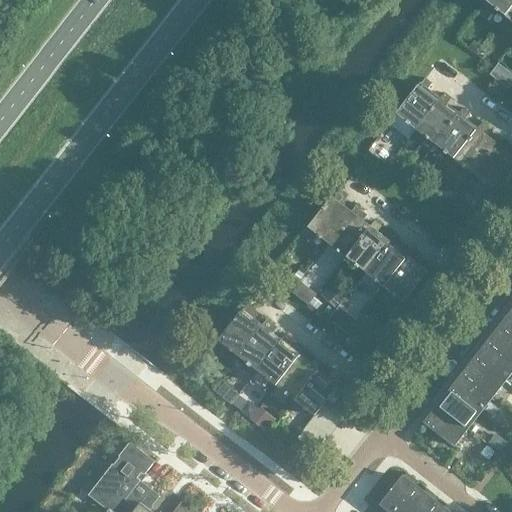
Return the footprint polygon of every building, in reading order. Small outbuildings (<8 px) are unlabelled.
[(505,17),(511,8),(511,0),(487,0),(486,2),(496,10),(495,11),(498,14),(499,12),(505,17)] [(511,87),(511,86),(511,71),(501,63),(493,73),(511,87)] [(417,130),(441,99),(440,99),(428,90),(433,84),(426,79),(421,84),(397,115),(408,123),(406,124),(410,127),(411,125),(417,130)] [(436,145),(460,114),(459,114),(447,104),(451,99),(445,93),(440,99),(441,99),(417,130),(426,138),(425,139),(428,142),(430,140),(436,145)] [(455,160),(479,129),(478,129),(466,119),(470,114),(464,108),(459,114),(460,114),(436,145),(445,153),(444,154),(447,156),(448,155),(455,160)] [(473,175),(497,144),(485,134),(489,128),(483,123),(478,129),(479,129),(455,160),(464,168),(463,169),(466,171),(467,170),(473,175)] [(493,190),(497,184),(505,175),(511,165),(511,155),(504,149),(508,143),(501,138),(497,144),(473,175),(483,182),(482,184),(485,186),(486,185),(493,190)] [(511,180),(505,175),(497,184),(511,196),(511,180)] [(511,204),(511,196),(497,184),(493,190),(489,194),(509,209),(511,204)] [(328,244),(352,212),(339,203),(344,197),(337,192),(333,198),(332,198),(308,228),(319,236),(318,238),(321,240),(322,239),(328,244)] [(509,209),(489,194),(482,203),(501,219),(509,209)] [(501,219),(482,203),(474,213),(494,228),(501,219)] [(347,258),(371,227),(358,218),(363,212),(356,207),(352,212),(328,244),(338,251),(337,253),(340,255),(341,254),(347,258)] [(366,273),(390,242),(389,242),(377,233),(382,227),(375,222),(371,227),(347,258),(357,266),(356,267),(359,270),(360,268),(366,273)] [(385,288),(409,257),(408,257),(396,247),(401,242),(394,236),(389,242),(390,242),(366,273),(376,281),(375,282),(378,285),(379,283),(385,288)] [(408,298),(416,288),(428,272),(415,262),(420,257),(413,251),(408,257),(409,257),(385,288),(395,296),(394,297),(397,299),(398,298),(404,303),(408,298)] [(312,302),(319,293),(301,281),(295,289),(312,302)] [(435,303),(416,288),(408,298),(428,313),(435,303)] [(428,313),(408,298),(404,303),(401,307),(420,322),(428,313)] [(239,357),(263,326),(251,316),(255,310),(248,305),(244,311),(220,342),(230,350),(229,351),(232,353),(233,352),(239,357)] [(420,322),(401,307),(393,317),(413,332),(420,322)] [(511,313),(500,329),(511,338),(511,313)] [(413,332),(393,317),(386,326),(405,341),(413,332)] [(258,372),(282,341),(270,331),(274,325),(267,320),(263,326),(239,357),(249,365),(248,366),(251,368),(252,367),(258,372)] [(511,338),(500,329),(488,344),(511,363),(511,338)] [(277,387),(301,355),(289,346),(293,340),(286,335),(282,341),(258,372),(268,379),(267,381),(270,383),(271,382),(277,387)] [(511,373),(511,363),(488,344),(475,360),(504,383),(511,373)] [(296,401),(320,370),(307,361),(312,355),(305,350),(301,355),(277,387),(287,394),(286,396),(289,398),(290,397),(296,401)] [(504,383),(475,360),(463,376),(492,399),(504,383)] [(333,394),(339,386),(326,376),(331,370),(324,365),(320,370),(296,401),(306,409),(305,410),(308,413),(309,411),(315,416),(320,411),(327,401),(333,394)] [(492,399),(463,376),(451,392),(480,414),(492,399)] [(480,414),(451,392),(438,407),(468,430),(480,414)] [(333,406),(339,399),(333,394),(327,401),(333,406)] [(346,417),(333,406),(327,401),(320,411),(339,426),(346,417)] [(468,430),(438,407),(425,424),(455,447),(468,430)] [(339,426),(320,411),(315,416),(312,421),(331,436),(339,426)] [(331,436),(312,421),(304,430),(324,445),(331,436)] [(324,445),(304,430),(297,439),(316,455),(324,445)] [(135,511),(152,490),(138,479),(142,474),(143,475),(144,475),(145,475),(146,474),(156,462),(130,443),(89,496),(108,511),(135,511)] [(389,511),(409,511),(424,494),(424,493),(412,484),(415,480),(407,474),(404,478),(382,506),(389,511)] [(442,511),(444,510),(444,509),(432,500),(435,495),(427,489),(424,493),(424,494),(409,511),(442,511)] [(151,511),(150,510),(160,497),(152,490),(135,511),(151,511)] [(188,511),(192,507),(184,501),(174,511),(188,511)]
